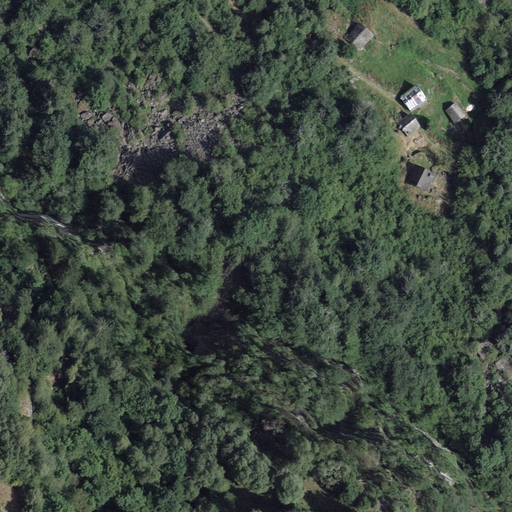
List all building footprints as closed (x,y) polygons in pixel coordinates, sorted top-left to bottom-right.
[(371,38),(359,26),(347,39),(359,50),(371,38)] [(425,101),(416,89),(402,98),(411,111),(425,101)] [(464,118),(456,106),(447,112),(455,124),(464,118)] [(416,130),(408,120),(399,127),(407,137),(416,130)] [(431,177),(418,171),(412,184),(425,190),(431,177)]
